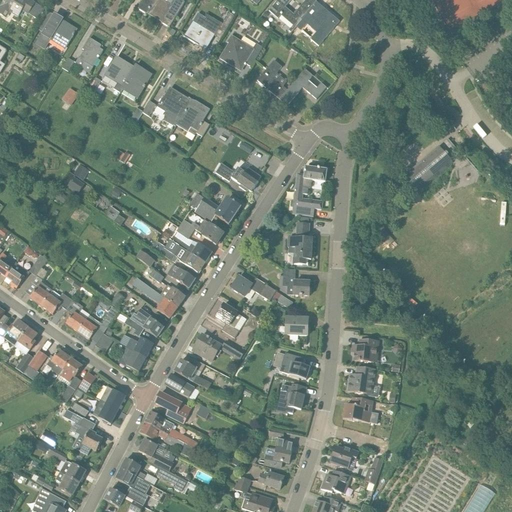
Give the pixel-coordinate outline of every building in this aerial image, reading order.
[(39,20),(45,10),(29,0),(5,0),(5,1),(0,9),(0,15),(6,19),(10,13),(18,18),(23,10),(29,13),(28,14),(39,20)] [(157,8),(162,0),(143,0),(138,10),(147,15),(148,13),(153,5),(157,8)] [(170,29),(185,4),(185,3),(179,0),(175,0),(172,5),(162,0),(157,8),(153,5),(148,13),(162,22),(161,24),(170,29)] [(306,0),(293,15),(285,8),(291,0),(278,0),(269,11),(278,19),(281,16),(293,27),(289,31),(291,33),(302,21),(317,3),(313,0),(306,0)] [(319,47),(340,22),(317,3),(302,21),(316,33),(310,40),(319,47)] [(221,40),(235,16),(230,14),(219,30),(222,24),(206,14),(206,18),(198,14),(193,22),(184,37),(206,51),(214,37),(221,40)] [(65,49),(77,30),(62,22),(63,20),(55,15),(37,45),(45,50),(51,41),(65,49)] [(254,50),(231,36),(227,43),(228,44),(220,59),(229,65),(231,62),(242,69),(245,65),(245,66),(246,65),(251,68),(263,49),(257,45),(254,50)] [(99,58),(102,53),(98,51),(101,46),(90,39),(83,50),(84,51),(76,64),(90,72),(93,68),(99,58)] [(68,73),(74,63),(68,59),(62,69),(68,73)] [(106,77),(118,85),(113,91),(120,95),(122,91),(135,70),(117,59),(106,77)] [(280,100),(287,91),(283,87),(287,83),(276,74),(282,68),(274,61),(257,81),(280,100)] [(138,100),(150,80),(148,80),(151,76),(136,67),(135,70),(122,91),(138,100)] [(317,100),(327,88),(306,70),(304,72),(287,91),(280,100),(287,107),(303,89),(317,100)] [(95,92),(101,82),(96,79),(90,88),(95,92)] [(71,107),(79,95),(70,89),(62,100),(71,107)] [(189,101),(171,90),(165,99),(163,98),(157,108),(164,112),(163,121),(172,126),(173,124),(177,126),(192,101),(190,99),(189,101)] [(420,106),(424,100),(419,97),(415,103),(420,106)] [(202,138),(210,126),(202,122),(208,111),(195,103),(195,102),(192,101),(177,126),(194,136),(195,134),(202,138)] [(149,118),(156,106),(150,102),(143,113),(143,114),(149,118)] [(137,123),(143,114),(143,113),(138,109),(132,119),(137,123)] [(419,193),(453,163),(439,147),(405,177),(419,193)] [(123,162),(128,154),(125,152),(120,160),(123,162)] [(235,174),(221,164),(216,174),(229,183),(231,179),(237,183),(237,184),(240,186),(239,187),(247,193),(248,191),(251,192),(259,182),(258,182),(261,177),(249,168),(246,173),(239,168),(235,174)] [(84,181),(90,170),(81,165),(74,175),(84,181)] [(325,169),(320,168),(320,169),(318,169),(306,168),(305,176),(297,175),(292,214),(313,217),(314,209),(321,210),(323,202),(302,200),(304,188),(307,188),(307,189),(310,190),(310,189),(311,189),(311,186),(312,181),(325,183),(327,171),(325,170),(325,169)] [(78,194),(84,184),(74,177),(75,176),(70,173),(61,186),(74,194),(75,192),(78,194)] [(118,198),(121,192),(114,188),(111,194),(118,198)] [(203,200),(197,196),(190,205),(197,209),(195,213),(211,223),(215,216),(229,226),(241,208),(235,204),(235,203),(234,203),(228,199),(220,210),(204,199),(203,200)] [(111,208),(106,217),(122,226),(126,220),(120,216),(121,214),(111,208)] [(224,234),(204,221),(200,228),(193,224),(191,226),(184,221),(180,227),(192,235),(195,230),(202,235),(201,236),(216,246),(224,234)] [(309,234),(310,225),(297,225),(296,239),(288,238),(288,249),(289,249),(289,254),(295,255),(294,260),(295,260),(294,265),(302,266),(303,261),(311,261),(312,240),(306,239),(307,234),(309,234)] [(188,240),(192,235),(180,227),(177,232),(188,240)] [(171,262),(175,256),(154,243),(151,249),(171,262)] [(211,252),(199,244),(196,248),(191,245),(186,252),(204,264),(211,252)] [(148,268),(153,261),(140,252),(136,259),(148,268)] [(198,274),(204,264),(186,252),(180,262),(198,274)] [(253,263),(258,256),(252,252),(247,259),(253,263)] [(0,274),(7,279),(17,264),(4,255),(0,259),(0,274)] [(37,277),(42,269),(48,261),(40,256),(29,271),(37,277)] [(93,271),(99,264),(92,259),(87,266),(93,271)] [(26,280),(30,274),(17,264),(7,279),(12,283),(10,285),(17,290),(24,279),(26,280)] [(189,290),(195,280),(173,266),(167,276),(181,285),(182,286),(189,290)] [(42,283),(48,274),(42,269),(37,277),(32,283),(37,287),(40,282),(42,283)] [(309,297),(310,283),(295,282),(296,271),(284,270),(283,288),(288,288),(287,296),(293,296),(300,296),(300,297),(302,297),(302,296),(309,297)] [(160,284),(164,278),(154,271),(150,277),(160,284)] [(252,285),(240,278),(237,283),(236,282),(231,290),(245,299),(251,290),(270,302),(276,292),(266,286),(256,279),(252,285)] [(160,296),(137,279),(137,280),(177,309),(185,298),(173,288),(173,289),(168,286),(160,296)] [(169,320),(177,309),(137,280),(133,286),(161,305),(157,311),(158,311),(157,312),(163,317),(164,316),(169,320)] [(42,308),(50,296),(53,291),(45,286),(42,283),(40,282),(37,287),(36,288),(38,288),(30,299),(42,308)] [(79,291),(83,287),(75,282),(72,286),(79,291)] [(116,308),(123,298),(117,293),(109,303),(116,308)] [(73,301),(62,294),(58,301),(50,296),(42,308),(53,316),(58,309),(60,311),(62,308),(67,311),(74,301),(73,301)] [(289,310),(293,303),(281,296),(277,302),(289,310)] [(107,312),(111,307),(101,300),(98,305),(107,312)] [(79,333),(87,321),(79,316),(84,308),(74,301),(67,311),(73,315),(66,325),(79,333)] [(238,314),(224,305),(222,309),(221,308),(220,310),(220,311),(216,318),(226,325),(222,331),(235,339),(239,332),(234,329),(242,317),(238,315),(238,314)] [(94,326),(87,321),(79,333),(90,341),(98,330),(104,334),(113,320),(114,320),(119,312),(112,308),(107,316),(108,317),(102,325),(97,322),(94,326)] [(158,323),(139,310),(136,314),(134,313),(129,319),(144,330),(157,339),(164,329),(157,324),(158,323)] [(140,337),(144,330),(129,319),(128,318),(124,324),(136,331),(134,335),(140,337)] [(307,337),(308,320),(286,319),(285,336),(307,337)] [(28,330),(19,323),(15,329),(12,327),(10,330),(5,326),(4,329),(3,328),(0,331),(0,337),(15,347),(14,349),(15,349),(18,344),(28,330)] [(18,344),(27,350),(30,352),(36,344),(34,342),(38,336),(28,330),(18,344)] [(101,350),(103,346),(108,339),(103,335),(96,346),(95,346),(101,350)] [(212,363),(220,350),(222,347),(209,339),(209,338),(207,337),(206,338),(202,335),(192,351),(212,363)] [(146,341),(141,338),(138,344),(130,340),(126,348),(146,359),(153,345),(150,343),(150,342),(146,340),(146,341)] [(222,347),(220,350),(239,362),(245,353),(225,341),(222,347)] [(377,350),(378,342),(360,341),(359,347),(353,347),(352,354),(355,354),(354,362),(374,364),(375,349),(377,350)] [(139,373),(146,359),(126,348),(118,362),(139,373)] [(59,377),(71,360),(59,351),(51,363),(50,362),(49,364),(47,366),(53,370),(51,371),(59,377)] [(37,373),(48,357),(39,352),(37,355),(34,360),(29,368),(37,373)] [(285,354),(283,361),(280,372),(306,380),(310,369),(300,366),(302,358),(295,356),(285,354)] [(29,368),(34,360),(27,355),(16,369),(24,375),(29,368)] [(205,366),(192,359),(189,365),(182,361),(180,363),(179,363),(177,365),(178,367),(175,373),(191,382),(208,391),(212,384),(199,378),(205,366)] [(66,405),(82,382),(76,378),(83,367),(71,360),(59,377),(71,385),(70,387),(68,386),(59,400),(66,405)] [(399,374),(401,367),(393,366),(392,373),(399,374)] [(371,395),(375,372),(357,369),(356,377),(350,376),(348,392),(371,395)] [(87,393),(96,380),(89,375),(79,388),(87,393)] [(189,399),(195,389),(172,375),(166,386),(180,395),(189,399)] [(290,414),(291,409),(301,411),(304,398),(303,398),(304,391),(282,387),(282,386),(277,385),(276,392),(281,393),(280,399),(279,399),(278,404),(276,411),(290,414)] [(113,391),(105,388),(99,401),(108,406),(118,412),(126,397),(122,395),(123,394),(118,392),(118,393),(113,391)] [(183,398),(171,391),(167,397),(161,394),(155,404),(169,411),(166,415),(184,424),(189,414),(178,408),(180,404),(183,398)] [(369,425),(373,403),(353,399),(351,407),(345,406),(343,421),(353,422),(369,425)] [(86,418),(89,412),(75,404),(72,410),(86,418)] [(111,425),(118,412),(108,406),(101,420),(103,421),(102,422),(107,424),(107,423),(111,425)] [(206,420),(211,411),(202,406),(197,416),(206,420)] [(145,424),(190,447),(193,441),(169,429),(172,423),(166,420),(151,413),(145,424)] [(80,427),(83,420),(73,414),(69,421),(80,427)] [(470,429),(482,418),(478,414),(466,425),(470,429)] [(190,447),(145,424),(140,434),(155,442),(157,438),(158,438),(159,437),(164,440),(164,441),(181,450),(180,453),(187,457),(194,461),(199,451),(190,447)] [(90,432),(83,428),(80,433),(86,437),(83,445),(96,452),(97,450),(98,451),(100,447),(99,447),(103,440),(95,436),(96,435),(90,431),(90,432)] [(289,464),(291,454),(287,453),(289,444),(284,443),(285,439),(283,438),(284,433),(269,430),(268,437),(278,439),(274,456),(265,454),(263,466),(281,470),(282,463),(289,464)] [(45,433),(41,440),(53,448),(58,440),(45,433)] [(174,463),(163,458),(160,456),(164,450),(158,447),(146,440),(139,453),(148,458),(147,461),(160,468),(169,473),(174,463)] [(249,449),(252,443),(246,440),(243,446),(249,449)] [(45,445),(42,450),(65,463),(68,458),(45,445)] [(344,451),(336,448),(330,464),(348,470),(352,459),(356,460),(359,454),(344,449),(344,451)] [(127,459),(121,470),(147,484),(148,483),(144,482),(146,476),(139,473),(142,467),(127,459)] [(379,475),(383,463),(375,460),(371,472),(368,471),(364,481),(375,485),(379,475)] [(72,465),(68,463),(66,467),(64,465),(60,473),(79,484),(86,472),(72,465)] [(182,494),(188,483),(169,473),(160,468),(156,476),(176,487),(174,489),(182,494)] [(147,484),(121,470),(116,480),(131,488),(126,498),(143,507),(149,498),(145,496),(147,491),(150,486),(147,484)] [(351,478),(334,472),(332,478),(326,476),(321,491),(332,495),(333,492),(345,496),(351,478)] [(72,497),(79,484),(60,473),(56,481),(61,484),(59,489),(72,497)] [(284,479),(269,474),(267,478),(260,475),(258,483),(265,485),(265,486),(280,491),(284,479)] [(52,492),(55,486),(39,478),(36,483),(52,492)] [(239,478),(236,485),(249,488),(251,482),(239,478)] [(483,511),(494,492),(478,484),(462,511),(483,511)] [(247,495),(249,488),(236,485),(234,491),(247,495)] [(126,498),(111,490),(105,502),(120,509),(118,511),(129,511),(130,511),(132,511),(141,511),(142,511),(143,507),(126,498)] [(65,511),(67,511),(62,508),(64,503),(49,495),(39,511),(65,511)] [(270,508),(272,502),(252,495),(248,505),(244,503),(242,510),(248,511),(272,511),(274,509),(270,508)] [(13,509),(16,503),(8,498),(4,505),(13,509)] [(333,511),(338,511),(341,504),(325,498),(323,505),(317,503),(313,511),(332,511),(333,511)]
